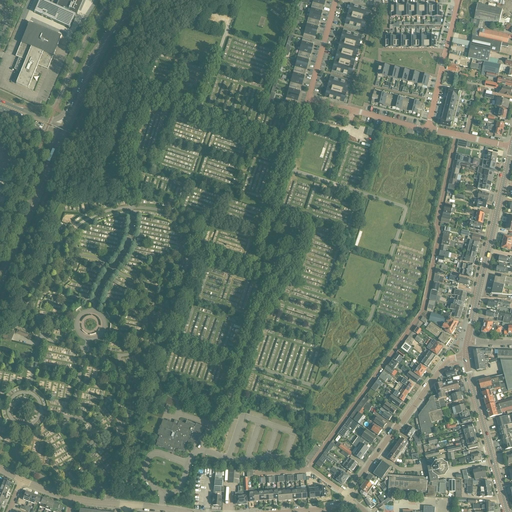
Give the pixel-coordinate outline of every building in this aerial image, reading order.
[(41,0),(39,0),(34,13),(70,28),(75,15),(76,15),(82,0),(58,0),(56,6),(41,0)] [(325,1),(322,0),(314,0),(314,2),(313,2),(312,5),(323,9),(325,1)] [(478,4),(474,19),(499,25),(500,21),(500,19),(503,9),(478,4)] [(311,14),(321,16),(323,9),(312,5),(311,9),(312,9),(311,14)] [(308,18),(307,21),(319,24),(321,16),(311,14),(310,18),(308,18)] [(316,32),(319,24),(307,21),(306,25),(308,25),(306,29),(316,32)] [(15,56),(19,58),(22,59),(20,65),(19,65),(17,70),(16,72),(20,74),(16,84),(28,89),(35,71),(37,66),(38,65),(48,70),(54,55),(61,36),(29,23),(15,56)] [(316,32),(306,29),(305,33),(304,33),(303,37),(314,40),(316,32)] [(509,39),(511,39),(511,35),(509,35),(481,29),(479,38),(507,44),(509,39)] [(491,52),(500,54),(501,46),(508,48),(509,44),(507,44),(479,38),(472,37),(471,42),(470,47),(491,52)] [(302,38),(301,42),(303,42),(302,47),(312,50),(314,41),(302,38)] [(453,38),(452,43),(470,47),(471,42),(453,38)] [(299,51),(298,54),(309,57),(312,50),(302,47),(300,51),(299,51)] [(468,58),(489,62),(491,52),(470,47),(468,58)] [(298,54),(297,58),(298,58),(297,62),(307,65),(309,57),(298,54)] [(295,66),(294,70),(305,73),(307,65),(297,62),(296,67),(295,66)] [(501,66),(484,62),(483,66),(482,70),(482,71),(487,72),(497,74),(499,75),(501,66)] [(448,64),(447,70),(457,72),(458,66),(448,64)] [(378,75),(377,77),(383,78),(383,76),(385,66),(380,65),(378,75)] [(504,69),(503,72),(509,73),(508,76),(511,77),(511,70),(510,70),(506,69),(504,69)] [(294,70),(293,73),(294,74),(293,78),(303,81),(305,73),(294,70)] [(455,75),(445,73),(442,85),(453,87),(453,83),(452,83),(452,79),(454,80),(455,75)] [(417,84),(417,87),(422,88),(423,86),(425,75),(420,74),(418,84),(417,84)] [(290,82),(289,85),(301,89),(303,81),(293,78),(292,82),(290,82)] [(499,78),(497,84),(500,85),(505,85),(511,87),(511,86),(511,81),(506,80),(503,79),(499,78)] [(289,85),(288,89),(290,89),(289,94),(299,96),(301,89),(289,85)] [(502,90),(499,90),(499,94),(511,96),(511,92),(511,90),(511,89),(510,89),(511,87),(505,85),(505,87),(503,87),(502,90)] [(450,89),(448,94),(460,97),(462,92),(450,89)] [(374,91),(371,103),(376,104),(377,102),(380,103),(382,93),(374,91)] [(382,93),(380,103),(384,104),(383,105),(388,107),(391,95),(382,93)] [(286,98),(285,101),(296,104),(299,96),(289,94),(287,98),(286,98)] [(448,94),(447,100),(459,102),(460,98),(460,97),(448,94)] [(391,95),(388,107),(393,108),(393,106),(396,107),(399,97),(391,95)] [(399,97),(396,107),(400,108),(400,109),(404,111),(407,99),(399,97)] [(407,99),(404,111),(409,112),(409,110),(413,111),(415,101),(407,99)] [(508,109),(509,102),(496,99),(495,102),(496,102),(495,106),(508,109)] [(447,100),(446,105),(458,108),(459,102),(447,100)] [(415,101),(413,111),(416,112),(416,113),(421,115),(423,103),(415,101)] [(446,105),(445,110),(456,113),(458,108),(446,105)] [(496,108),(495,114),(498,115),(498,117),(505,119),(507,111),(500,110),(500,109),(496,108)] [(445,110),(443,115),(455,118),(456,113),(445,110)] [(443,115),(442,120),(454,123),(455,118),(443,115)] [(442,120),(441,125),(453,128),(454,123),(442,120)] [(503,130),(493,128),(488,127),(488,130),(490,130),(489,130),(495,132),(494,135),(502,136),(503,130)] [(466,148),(467,142),(458,140),(457,146),(466,148)] [(485,153),(483,160),(484,160),(486,161),(496,163),(498,155),(487,153),(485,153)] [(455,154),(454,162),(461,163),(462,156),(455,154)] [(496,163),(486,161),(484,160),(483,160),(482,164),(484,165),(483,167),(494,170),(496,163)] [(461,163),(454,162),(452,168),(459,170),(461,163)] [(477,175),(484,176),(492,178),(493,173),(482,171),(483,167),(479,167),(478,174),(477,175)] [(477,195),(478,196),(478,199),(487,201),(488,200),(489,195),(489,194),(477,192),(477,195)] [(487,202),(481,200),(480,201),(472,200),(472,202),(475,203),(474,204),(474,203),(473,205),(474,205),(474,208),(480,210),(480,207),(486,209),(487,202)] [(484,214),(466,210),(465,213),(473,214),(473,216),(484,218),(485,216),(484,216),(484,214)] [(482,225),(471,222),(469,228),(481,231),(482,225)] [(461,235),(468,237),(467,240),(479,243),(481,236),(473,234),(473,235),(469,235),(470,232),(466,231),(462,230),(461,235)] [(503,242),(511,244),(511,237),(504,236),(504,239),(503,240),(503,241),(503,242)] [(470,243),(469,246),(478,248),(479,243),(467,240),(465,239),(464,242),(470,243)] [(467,251),(477,253),(478,248),(469,246),(465,245),(465,246),(468,247),(467,251)] [(511,258),(500,256),(499,261),(511,264),(510,266),(511,266),(511,258)] [(499,267),(497,266),(497,269),(496,270),(496,271),(496,272),(504,274),(508,275),(509,272),(511,272),(511,267),(500,264),(499,267)] [(462,273),(461,275),(471,278),(472,272),(461,269),(460,273),(462,273)] [(459,277),(453,276),(450,275),(449,280),(455,282),(455,283),(453,282),(452,286),(457,289),(458,285),(458,284),(467,286),(469,285),(470,280),(459,278),(459,277)] [(511,278),(502,276),(501,278),(495,277),(492,294),(511,295),(511,278)] [(440,284),(433,282),(431,290),(438,291),(440,284)] [(455,296),(466,298),(466,296),(467,296),(467,294),(460,292),(460,291),(455,290),(452,289),(451,295),(454,296),(455,296)] [(453,305),(456,306),(463,308),(464,306),(465,304),(464,303),(451,300),(450,302),(453,303),(453,305)] [(494,317),(497,318),(497,321),(503,323),(508,324),(510,324),(511,324),(511,313),(511,314),(489,309),(489,311),(487,311),(487,313),(486,314),(486,315),(486,316),(493,318),(494,317)] [(458,323),(448,317),(433,313),(432,313),(431,316),(430,317),(429,321),(431,321),(432,321),(435,322),(434,323),(445,331),(452,335),(458,323)] [(492,325),(493,323),(484,321),(483,326),(501,330),(502,327),(496,326),(492,325)] [(420,329),(421,330),(425,332),(427,330),(436,336),(434,338),(438,340),(439,340),(444,344),(446,342),(449,338),(446,336),(447,334),(431,323),(430,324),(429,324),(426,328),(423,326),(420,329)] [(421,330),(420,329),(416,326),(413,331),(418,335),(421,330)] [(500,333),(501,330),(483,326),(482,332),(487,333),(488,333),(489,333),(490,333),(491,334),(492,334),(493,334),(494,334),(494,332),(500,333)] [(15,332),(12,331),(7,328),(3,338),(11,341),(15,332)] [(16,333),(28,338),(29,335),(18,330),(16,333)] [(418,335),(415,340),(420,344),(423,339),(418,335)] [(405,342),(405,343),(410,346),(415,340),(409,336),(405,342)] [(440,351),(443,347),(433,340),(432,342),(427,339),(426,341),(440,351)] [(424,343),(429,346),(427,348),(437,355),(440,351),(426,341),(424,343)] [(404,344),(400,349),(406,352),(408,354),(413,349),(410,346),(405,343),(405,342),(404,344)] [(427,354),(425,357),(432,362),(436,357),(426,349),(424,352),(427,354)] [(511,350),(498,350),(498,359),(511,359),(511,350)] [(428,368),(432,362),(425,357),(423,360),(421,359),(419,361),(428,368)] [(393,359),(388,365),(393,369),(398,363),(395,361),(393,359)] [(488,359),(484,359),(475,361),(477,371),(486,369),(484,362),(489,361),(488,359)] [(511,359),(498,359),(500,359),(504,375),(479,381),(481,389),(482,389),(483,392),(483,393),(484,399),(492,397),(492,396),(511,391),(511,359)] [(425,371),(426,369),(420,365),(419,367),(414,363),(413,363),(412,362),(411,364),(412,365),(414,366),(424,374),(426,371),(425,371)] [(392,375),(395,371),(393,369),(388,365),(385,370),(392,375)] [(422,376),(424,374),(414,366),(412,365),(410,367),(413,369),(412,371),(421,377),(422,376)] [(403,366),(401,369),(407,374),(407,376),(410,378),(416,383),(418,381),(420,379),(419,379),(420,378),(410,372),(411,371),(403,366)] [(454,369),(445,371),(447,378),(456,376),(454,369)] [(390,376),(383,372),(381,374),(388,379),(391,381),(393,378),(390,376)] [(414,386),(408,382),(408,381),(402,377),(401,379),(401,380),(400,382),(411,390),(414,386)] [(451,395),(454,403),(462,400),(460,393),(462,393),(461,389),(459,389),(457,381),(452,382),(452,379),(446,381),(447,383),(445,383),(442,383),(445,393),(454,390),(455,391),(452,392),(453,395),(451,395)] [(411,390),(400,382),(399,382),(397,386),(399,387),(408,394),(411,390)] [(381,388),(375,383),(371,389),(376,392),(378,390),(381,388)] [(445,393),(442,383),(434,385),(437,396),(431,397),(429,400),(430,401),(419,415),(419,416),(418,415),(419,418),(420,424),(420,425),(421,430),(422,437),(435,434),(431,423),(428,413),(442,409),(439,400),(443,399),(446,398),(445,393)] [(408,394),(399,387),(396,391),(406,398),(408,394)] [(380,396),(371,389),(365,397),(369,400),(371,401),(371,400),(372,401),(375,396),(378,398),(380,396)] [(403,402),(406,398),(396,391),(393,395),(403,402)] [(402,403),(392,395),(389,400),(399,407),(402,403)] [(496,396),(492,397),(484,399),(486,405),(498,402),(496,396)] [(349,417),(354,421),(359,413),(362,410),(363,408),(365,406),(367,403),(369,400),(365,397),(349,417)] [(511,398),(498,403),(489,405),(486,406),(490,418),(499,416),(501,415),(501,413),(507,412),(507,414),(511,413),(511,398)] [(397,410),(387,403),(384,408),(389,411),(393,414),(393,415),(397,410)] [(465,408),(464,408),(464,405),(450,409),(452,416),(467,412),(465,408)] [(389,421),(392,416),(388,413),(382,409),(380,411),(384,414),(382,416),(389,421)] [(445,419),(442,410),(442,409),(428,413),(431,423),(445,419)] [(359,413),(354,421),(359,424),(360,425),(366,418),(362,415),(359,413)] [(499,428),(511,425),(511,424),(511,415),(505,417),(497,419),(499,428)] [(375,416),(373,418),(376,420),(375,422),(383,428),(387,424),(375,416)] [(359,424),(354,421),(349,417),(343,426),(348,430),(352,433),(359,424)] [(460,425),(471,422),(470,417),(461,419),(459,420),(460,425)] [(173,424),(163,420),(160,426),(159,428),(160,429),(159,430),(158,430),(158,432),(158,433),(157,435),(159,436),(158,439),(157,441),(157,442),(156,445),(158,446),(158,447),(160,448),(160,447),(169,450),(170,446),(178,449),(178,450),(180,451),(180,450),(184,452),(186,449),(187,446),(186,446),(187,443),(194,445),(197,435),(199,436),(201,432),(202,432),(202,431),(201,431),(202,427),(205,428),(194,424),(194,425),(192,425),(192,424),(186,422),(185,424),(178,422),(177,426),(173,425),(173,424)] [(460,432),(473,428),(472,423),(461,426),(457,427),(457,428),(453,429),(453,431),(459,430),(459,429),(462,428),(463,430),(459,431),(460,432)] [(348,430),(343,426),(338,434),(343,438),(348,430)] [(382,430),(376,426),(374,429),(370,426),(368,429),(372,431),(378,436),(382,430)] [(417,437),(419,443),(421,442),(420,439),(419,436),(415,433),(416,431),(410,426),(409,428),(407,430),(417,437)] [(461,437),(475,433),(473,428),(460,432),(460,433),(464,432),(464,435),(460,436),(461,437)] [(501,437),(511,433),(511,428),(500,432),(501,437)] [(416,443),(417,443),(419,443),(417,437),(407,430),(405,432),(406,433),(404,434),(410,438),(412,437),(414,438),(416,443)] [(367,431),(362,438),(372,445),(373,442),(374,443),(376,440),(375,440),(376,438),(367,431)] [(466,439),(461,440),(462,442),(476,438),(475,433),(461,437),(461,438),(465,437),(466,439)] [(511,433),(501,437),(502,437),(501,438),(502,441),(511,438),(511,433)] [(356,447),(358,449),(365,454),(369,449),(363,445),(365,442),(358,437),(352,445),(356,447)] [(402,438),(398,443),(405,448),(408,443),(402,438)] [(463,446),(477,443),(477,442),(476,438),(462,442),(462,443),(464,443),(465,445),(463,445),(463,446)] [(351,457),(353,454),(354,454),(358,449),(356,447),(352,452),(341,445),(338,442),(336,446),(339,448),(351,457)] [(394,448),(401,453),(405,448),(398,443),(394,448)] [(394,448),(391,453),(398,458),(401,453),(394,448)] [(349,455),(340,449),(339,450),(342,452),(341,453),(347,458),(349,455)] [(361,460),(365,454),(358,449),(354,454),(354,455),(358,458),(361,460)] [(398,458),(391,453),(387,458),(394,463),(398,458)] [(320,459),(319,461),(323,464),(328,458),(327,457),(323,454),(320,459)] [(329,454),(327,457),(328,458),(337,464),(339,461),(329,454)] [(349,458),(347,460),(346,462),(355,468),(358,464),(349,458)] [(345,461),(342,465),(343,466),(352,472),(355,468),(346,462),(345,461)] [(380,478),(381,477),(383,478),(384,477),(383,477),(383,476),(384,477),(384,476),(391,468),(382,462),(380,466),(378,464),(372,473),(380,478)] [(444,464),(428,467),(431,483),(429,483),(429,486),(427,486),(427,488),(429,488),(428,494),(426,494),(426,496),(436,497),(436,492),(440,493),(445,493),(445,494),(446,494),(447,482),(446,482),(445,482),(444,480),(445,480),(439,481),(438,473),(445,472),(444,464)] [(333,468),(331,470),(346,481),(348,478),(349,476),(343,472),(341,474),(337,471),(336,470),(333,468)] [(240,471),(228,471),(227,484),(239,485),(240,471)] [(333,478),(343,485),(344,483),(346,481),(332,471),(331,473),(334,476),(333,478)] [(221,496),(214,496),(215,492),(220,492),(222,473),(215,472),(214,488),(210,487),(210,490),(214,491),(213,496),(212,505),(220,506),(221,496)] [(474,474),(475,480),(486,478),(485,472),(474,474)] [(381,488),(381,487),(380,485),(381,484),(380,483),(379,483),(379,482),(370,475),(366,480),(374,485),(375,484),(377,486),(377,487),(381,488)] [(427,481),(424,481),(425,480),(392,477),(392,479),(389,478),(389,480),(388,479),(388,478),(387,478),(384,476),(384,477),(383,476),(383,477),(384,477),(383,478),(381,477),(380,478),(382,480),(383,479),(386,481),(384,483),(388,489),(389,489),(388,494),(389,494),(389,488),(427,491),(427,488),(427,486),(427,481)] [(3,480),(1,485),(9,488),(11,483),(8,482),(9,480),(4,478),(3,480)] [(363,484),(371,489),(372,494),(374,493),(374,492),(373,488),(372,488),(374,485),(366,480),(363,484)] [(371,496),(372,494),(371,489),(363,484),(360,489),(362,490),(360,492),(362,495),(364,492),(368,494),(371,496)] [(0,490),(7,493),(9,488),(1,485),(0,488),(0,490)] [(32,494),(26,492),(23,500),(29,502),(32,494)] [(32,494),(29,502),(34,504),(35,502),(37,496),(32,494)] [(40,507),(45,509),(49,500),(43,498),(41,504),(40,507)] [(372,505),(369,500),(368,498),(365,500),(371,509),(375,506),(374,503),(372,505)] [(54,502),(49,500),(45,509),(51,511),(54,502)] [(57,511),(60,504),(54,502),(51,511),(54,511),(57,511)]
